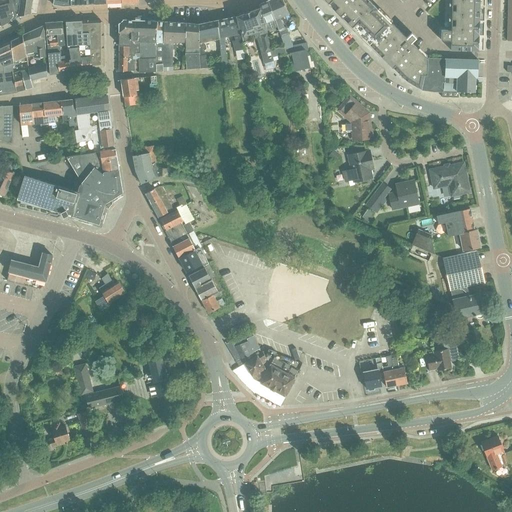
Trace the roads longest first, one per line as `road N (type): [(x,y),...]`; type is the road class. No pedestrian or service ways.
road 1 (unclassified): [(28,487),(11,386),(78,234)]
road 2 (tertiary): [(511,381),(249,430)]
road 3 (tertiary): [(252,443),(468,416),(511,399)]
road 4 (secondary): [(26,511),(202,448)]
road 5 (residential): [(163,430),(28,487)]
road 6 (residential): [(381,88),(389,157),(404,163),(458,153)]
road 7 (tertiary): [(501,261),(472,125)]
road 8 (residential): [(136,200),(111,71)]
road 9 (secondary): [(224,416),(210,352),(177,295)]
